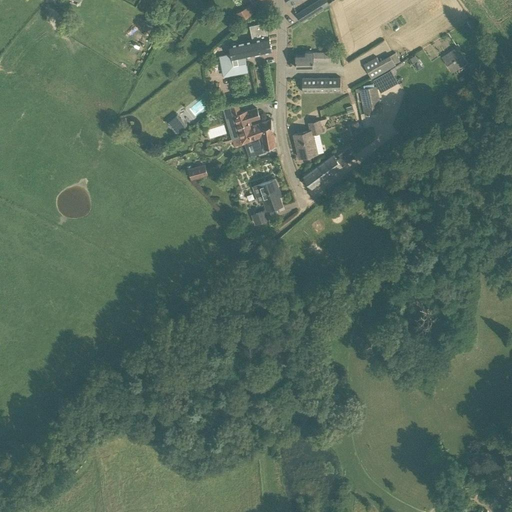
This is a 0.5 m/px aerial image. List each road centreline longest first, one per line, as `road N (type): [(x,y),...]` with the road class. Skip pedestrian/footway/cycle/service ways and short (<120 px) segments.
road 1 (residential): [(304,207),(278,122),(278,0)]
road 2 (unknown): [(304,207),(371,141),(386,111),(384,93)]
